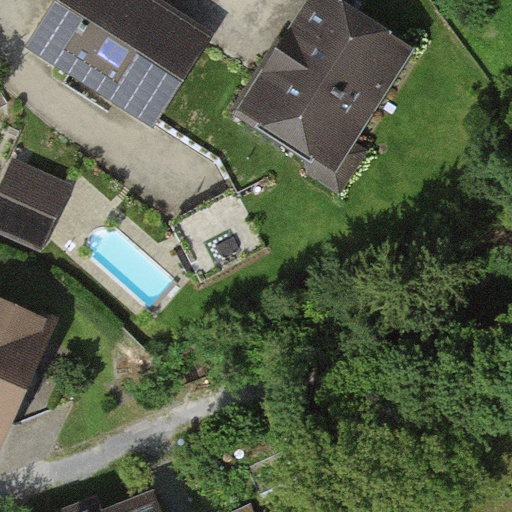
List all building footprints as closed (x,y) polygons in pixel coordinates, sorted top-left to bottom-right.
[(220,42),(149,0),(69,0),(35,57),(164,134),(220,42)] [(428,64),(326,0),(325,0),(247,124),(349,189),(428,64)] [(70,184),(16,160),(0,195),(0,222),(44,242),(70,184)] [(268,248),(240,193),(178,226),(206,280),(268,248)] [(0,430),(52,313),(0,290),(0,430)] [(173,511),(165,486),(88,511),(173,511)]
